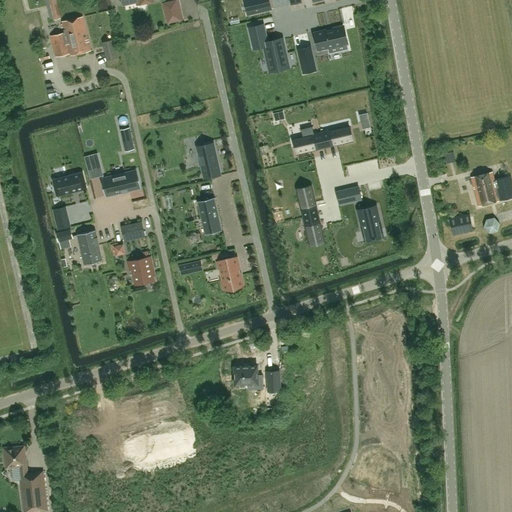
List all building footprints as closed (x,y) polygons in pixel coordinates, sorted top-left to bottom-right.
[(49,0),(54,19),(60,18),(56,0),(49,0)] [(183,20),(178,0),(176,0),(163,3),(168,23),(183,20)] [(244,0),(248,14),(270,9),(271,9),(268,0),(244,0)] [(62,21),(65,32),(51,36),(56,57),(70,54),(70,56),(91,51),(83,17),(62,21)] [(263,46),(269,71),(289,66),(283,39),(267,42),(263,25),(249,28),(253,48),(263,46)] [(343,26),(314,33),(318,50),(347,44),(343,26)] [(113,45),(105,47),(109,66),(118,64),(113,45)] [(310,47),(298,50),(303,73),(315,71),(310,47)] [(297,154),(325,147),(322,138),(321,133),(314,134),(312,126),(301,129),(303,137),(293,139),(297,154)] [(321,133),(322,138),(330,136),(332,146),(352,141),(349,126),(321,133)] [(129,128),(121,130),(123,137),(131,135),(129,128)] [(213,143),(197,146),(204,179),(214,176),(213,172),(220,170),(213,143)] [(98,156),(86,159),(88,167),(100,164),(98,156)] [(133,172),(103,179),(107,196),(137,189),(133,172)] [(492,172),(471,177),(478,206),(511,197),(511,182),(510,175),(494,179),(492,172)] [(82,173),(53,179),(56,195),(86,188),(82,173)] [(297,189),(303,217),(318,214),(311,186),(297,189)] [(358,187),(347,189),(350,202),(361,199),(358,187)] [(215,197),(197,201),(205,235),(222,231),(215,197)] [(379,220),(376,206),(358,210),(361,224),(363,224),(367,240),(381,237),(377,220),(379,220)] [(53,210),(55,216),(67,213),(65,207),(53,209),(53,210)] [(324,242),(318,214),(303,217),(309,245),(324,242)] [(473,231),(469,214),(450,218),(453,235),(473,231)] [(70,226),(68,218),(56,221),(58,229),(70,226)] [(121,226),(122,226),(125,240),(144,236),(141,222),(144,221),(121,226)] [(59,241),(72,238),(70,230),(57,233),(59,241)] [(95,230),(77,234),(77,235),(78,235),(85,264),(84,264),(84,265),(102,261),(102,260),(98,245),(99,245),(98,244),(96,238),(97,238),(97,237),(96,237),(95,231),(95,230)] [(153,276),(155,275),(150,256),(127,261),(129,269),(131,269),(135,284),(134,284),(134,285),(154,280),(153,276)] [(239,287),(239,286),(243,285),(240,274),(241,274),(241,273),(240,273),(240,270),(237,257),(217,262),(219,269),(219,270),(219,269),(221,279),(221,280),(224,290),(228,289),(239,287)] [(200,261),(181,265),(182,273),(201,270),(200,261)] [(257,366),(234,367),(235,385),(246,384),(247,389),(263,389),(262,375),(257,375),(257,366)] [(279,371),(267,371),(268,391),(280,391),(279,371)] [(28,473),(26,459),(25,458),(24,454),(24,453),(25,453),(24,446),(4,448),(6,468),(19,467),(23,511),(30,511),(32,511),(39,510),(41,511),(48,510),(43,471),(37,471),(35,473),(28,474),(28,473)]
